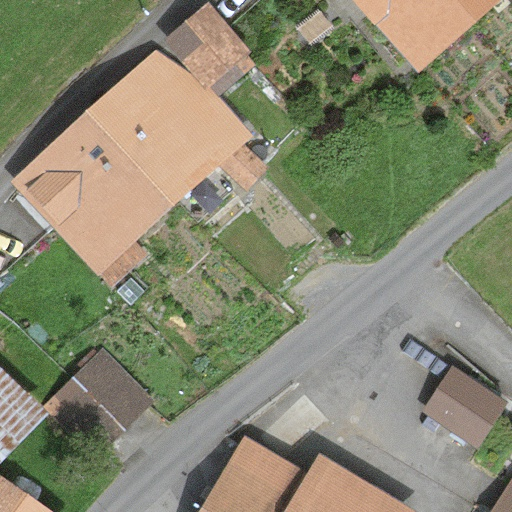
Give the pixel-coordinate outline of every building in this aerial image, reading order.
[(362,0),(408,52),(459,7),(452,0),(362,0)] [(219,88),(248,61),(207,14),(174,43),(207,80),(210,77),(219,88)] [(127,108),(102,130),(161,195),(238,125),(207,91),(171,124),(145,95),(166,76),(150,59),(114,92),(127,108)] [(93,256),(161,195),(102,130),(89,115),(32,167),(45,181),(46,180),(71,208),(59,219),(93,256)] [(241,152),(228,166),(244,182),(257,167),(241,152)] [(454,357),(426,403),(483,437),(511,391),(454,357)] [(142,399),(103,359),(53,407),(93,448),(142,399)] [(0,439),(21,417),(0,395),(0,439)] [(246,443),(204,511),(405,511),(318,460),(306,479),(246,443)] [(511,511),(511,483),(493,511),(511,511)] [(0,511),(31,511),(0,489),(0,511)]
